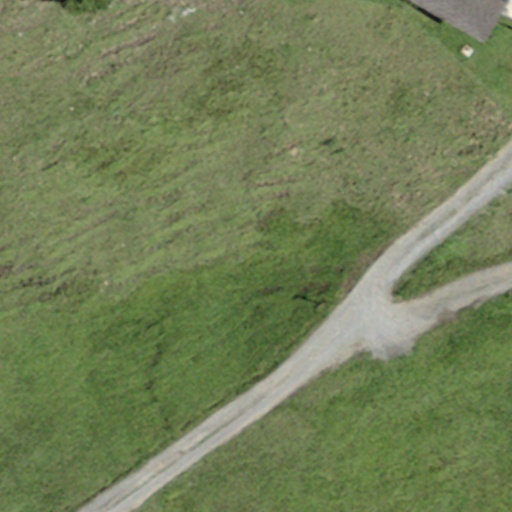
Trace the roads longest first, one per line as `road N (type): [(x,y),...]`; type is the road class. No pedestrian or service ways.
road 1 (track): [(356,323),(109,511)]
road 2 (track): [(356,323),(377,283),(511,159)]
road 3 (track): [(511,275),(401,323),(356,323)]
